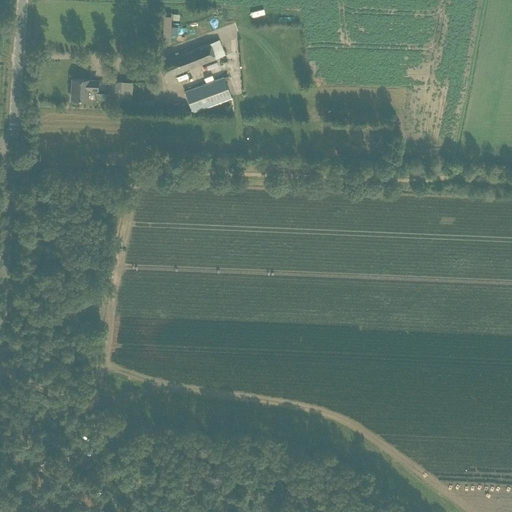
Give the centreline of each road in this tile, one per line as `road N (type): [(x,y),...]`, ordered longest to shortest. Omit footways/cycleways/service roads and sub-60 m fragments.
road 1 (track): [(0,372),(191,449),(295,463),(330,478),(358,511)]
road 2 (unclassified): [(0,318),(13,146)]
road 3 (unclassified): [(13,146),(23,0)]
